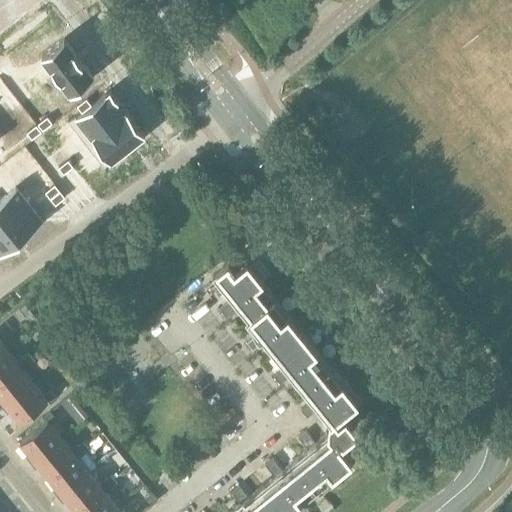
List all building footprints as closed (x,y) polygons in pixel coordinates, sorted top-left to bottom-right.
[(64,37),(41,54),(71,92),(93,75),(64,37)] [(110,88),(69,121),(86,143),(127,110),(110,88)] [(10,91),(1,99),(6,105),(15,97),(10,91)] [(86,97),(76,104),(81,111),(91,103),(86,97)] [(127,110),(86,143),(103,165),(145,132),(127,110)] [(47,116),(37,123),(42,130),(52,122),(47,116)] [(23,146),(14,154),(19,160),(28,153),(23,146)] [(67,159),(58,167),(63,173),(73,166),(67,159)] [(44,191),(50,198),(59,190),(54,184),(44,191)] [(0,211),(21,237),(42,221),(15,186),(0,197),(0,211)] [(64,196),(59,190),(50,198),(55,204),(64,196)] [(0,211),(0,253),(21,237),(0,211)] [(235,273),(227,264),(213,275),(232,298),(220,308),(226,316),(238,306),(259,331),(247,341),(253,349),(265,339),(276,352),(303,330),(248,262),(235,273)] [(32,310),(25,303),(19,308),(26,315),(32,310)] [(275,475),(262,485),(283,511),(284,511),(352,458),(338,441),(342,438),(344,440),(355,430),(356,425),(343,410),(358,398),(303,330),(276,352),(286,365),(274,375),(280,383),(292,373),(313,399),(301,408),(308,416),(320,407),(330,419),(327,421),(327,429),(329,431),(316,441),(306,429),(298,435),(308,447),(282,468),(273,456),(265,463),(275,475)] [(0,381),(20,364),(17,360),(7,348),(0,353),(0,381)] [(29,350),(23,355),(30,363),(36,358),(29,350)] [(0,398),(0,402),(3,406),(35,381),(24,368),(30,363),(23,355),(17,360),(20,364),(0,381),(0,394),(2,397),(0,398)] [(51,402),(58,397),(52,389),(45,394),(35,381),(3,406),(9,412),(12,409),(21,421),(48,398),(51,402)] [(51,410),(44,416),(48,420),(21,442),(30,453),(26,456),(31,462),(62,437),(51,423),(57,418),(51,410)] [(62,437),(31,462),(36,468),(40,465),(48,476),(76,454),(72,450),(62,437)] [(78,445),(85,453),(91,448),(84,440),(78,445)] [(76,454),(48,476),(57,486),(53,489),(58,495),(89,471),(79,458),(85,453),(78,445),(72,450),(76,454)] [(89,471),(58,495),(63,502),(67,499),(75,509),(103,488),(100,484),(89,471)] [(106,479),(112,487),(118,482),(112,474),(106,479)] [(103,488),(75,509),(77,511),(105,511),(116,504),(106,492),(112,487),(106,479),(100,484),(103,488)] [(283,511),(262,485),(249,495),(239,483),(231,490),(241,502),(228,511),(206,511),(203,511),(283,511)] [(152,504),(158,499),(152,491),(146,496),(152,504)]
